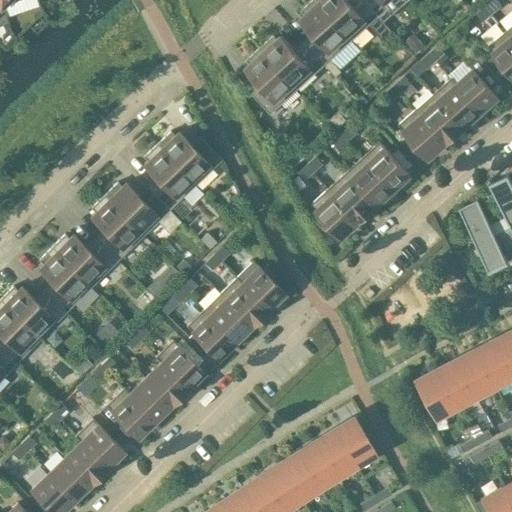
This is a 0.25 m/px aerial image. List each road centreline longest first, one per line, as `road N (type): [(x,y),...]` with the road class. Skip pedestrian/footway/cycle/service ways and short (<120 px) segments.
road 1 (residential): [(115,511),(324,308)]
road 2 (residential): [(0,237),(178,59)]
road 3 (residential): [(353,284),(511,126)]
